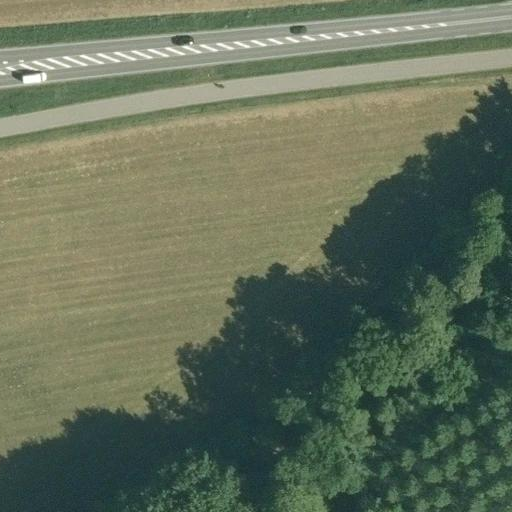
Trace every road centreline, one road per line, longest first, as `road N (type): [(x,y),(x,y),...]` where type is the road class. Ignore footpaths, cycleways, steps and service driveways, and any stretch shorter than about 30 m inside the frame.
road 1 (unclassified): [(511,61),(191,97),(0,129)]
road 2 (primary): [(511,18),(0,73)]
